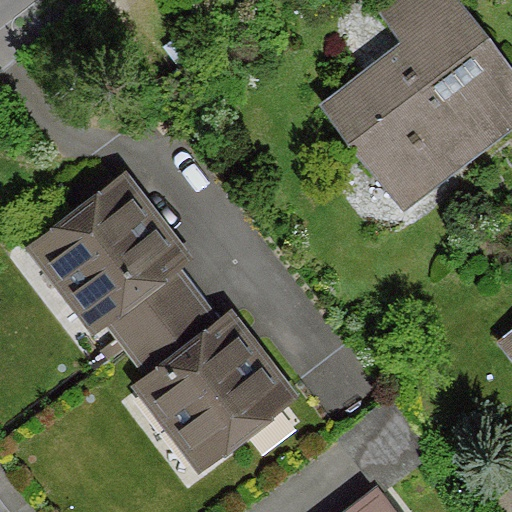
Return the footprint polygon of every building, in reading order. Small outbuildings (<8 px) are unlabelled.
[(511,124),(511,68),(459,0),(383,0),(373,8),(396,38),(318,97),(403,208),(511,124)] [(120,166),(21,241),(89,330),(102,320),(140,369),(125,380),(194,471),(295,394),(225,302),(215,310),(178,262),(187,255),(120,166)] [(511,324),(495,337),(511,359),(511,324)] [(337,434),(373,482),(380,490),(433,449),(387,393),(337,434)] [(373,482),(334,511),(397,511),(380,490),(373,482)]
